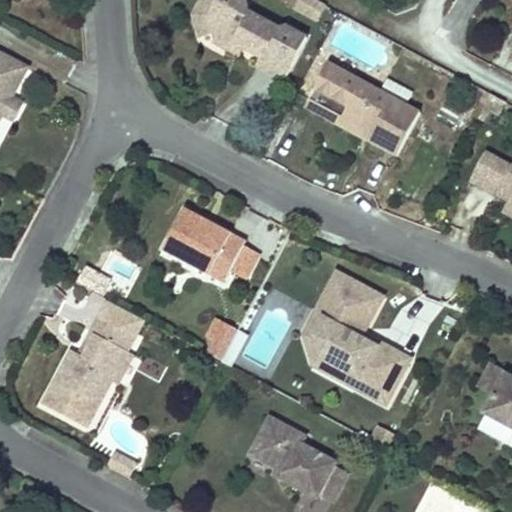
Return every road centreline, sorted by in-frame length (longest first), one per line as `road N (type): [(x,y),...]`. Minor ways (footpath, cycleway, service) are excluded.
road 1 (residential): [(511,289),(270,189),(123,111)]
road 2 (residential): [(0,331),(123,111)]
road 3 (residential): [(511,81),(362,0)]
road 4 (residential): [(127,511),(0,435)]
